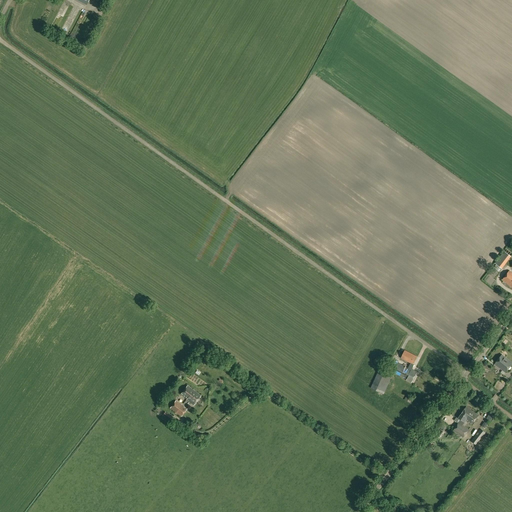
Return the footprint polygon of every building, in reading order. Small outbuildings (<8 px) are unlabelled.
[(494,263),(502,269),(511,256),(504,250),(494,263)] [(502,280),(511,287),(511,272),(509,271),(502,280)] [(406,380),(411,383),(417,372),(411,369),(414,365),(413,364),(417,357),(405,350),(401,358),(410,363),(408,368),(398,363),(393,372),(407,379),(406,380)] [(495,364),(506,373),(511,364),(511,362),(502,354),(495,364)] [(371,388),(384,394),(391,378),(378,372),(371,388)] [(186,399),(194,405),(201,396),(187,385),(181,394),(187,399),(186,399)] [(170,408),(181,417),(187,409),(176,400),(170,408)] [(453,431),(463,437),(469,429),(463,425),(466,420),(472,424),(478,415),(466,407),(458,418),(461,420),(459,423),(459,422),(453,431)] [(471,441),(476,445),(486,433),(481,429),(471,441)]
